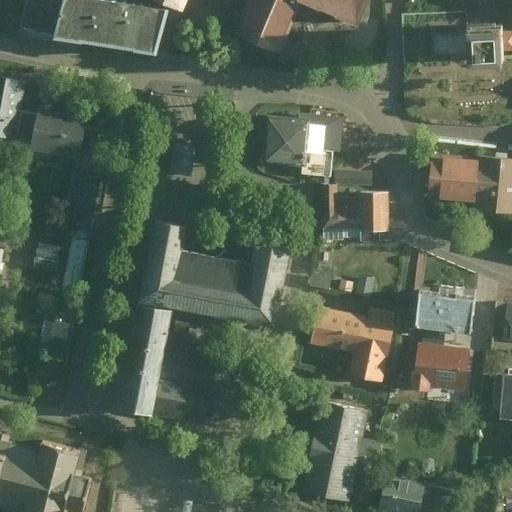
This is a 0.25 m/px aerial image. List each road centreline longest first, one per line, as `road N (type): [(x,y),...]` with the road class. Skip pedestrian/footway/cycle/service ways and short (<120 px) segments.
road 1 (residential): [(371,108),(313,85),(139,71),(0,42)]
road 2 (residential): [(384,123),(426,231),(511,269)]
road 3 (residential): [(511,136),(384,123)]
